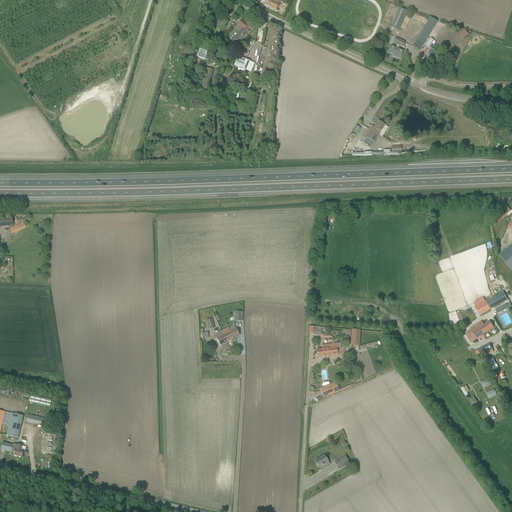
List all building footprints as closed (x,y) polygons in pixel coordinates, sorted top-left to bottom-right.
[(266,0),(264,5),(276,10),(280,2),(275,0),(266,0)] [(228,8),(220,5),(218,12),(225,14),(228,8)] [(399,30),(407,11),(399,8),(391,27),(399,30)] [(431,17),(412,46),(419,51),(437,22),(431,17)] [(242,20),(237,26),(238,27),(237,28),(246,36),(253,28),(247,23),(246,24),(242,20)] [(235,30),(229,38),(232,41),(234,39),(240,44),(246,36),(237,28),(235,26),(233,28),(235,30)] [(462,40),(469,34),(465,30),(458,36),(462,40)] [(401,46),(403,46),(404,43),(403,43),(403,42),(396,38),(394,43),(401,46)] [(391,46),(388,52),(395,56),(395,57),(400,59),(403,51),(391,46)] [(428,54),(427,54),(438,61),(441,56),(438,55),(435,52),(431,50),(428,54)] [(239,57),(235,67),(245,71),(246,68),(251,70),(253,63),(239,57)] [(201,89),(207,91),(212,70),(206,68),(201,89)] [(189,78),(189,80),(188,80),(187,84),(194,86),(197,75),(196,75),(197,72),(193,71),(192,74),(190,78),(189,78)] [(371,126),(362,141),(371,146),(379,135),(382,137),(388,127),(385,125),(378,121),(374,127),(371,126)] [(352,132),(357,135),(361,129),(356,126),(352,132)] [(494,215),(499,221),(511,211),(506,205),(494,215)] [(0,218),(0,227),(13,226),(12,218),(0,218)] [(23,222),(10,229),(12,234),(26,228),(23,222)] [(511,244),(499,255),(511,271),(511,244)] [(475,307),(480,315),(508,300),(503,292),(475,307)] [(206,320),(209,330),(215,328),(212,319),(206,320)] [(473,342),(494,328),(489,321),(484,325),(482,322),(470,329),(471,330),(467,333),(473,342)] [(227,342),(239,336),(236,329),(230,332),(228,328),(222,331),(227,342)] [(352,330),(351,345),(359,346),(360,330),(352,330)] [(227,342),(222,331),(215,334),(220,346),(227,342)] [(317,350),(317,358),(344,355),(343,352),(347,352),(346,344),(342,345),(343,347),(341,347),(340,343),(323,345),(323,349),(317,350)] [(492,349),(490,344),(478,350),(480,355),(492,349)] [(495,363),(493,358),(485,362),(488,367),(495,363)] [(335,383),(321,389),(324,397),(339,391),(335,383)] [(11,413),(6,436),(18,439),(23,416),(11,413)] [(27,415),(26,421),(44,425),(45,419),(27,415)] [(47,431),(43,449),(54,452),(58,434),(47,431)] [(13,455),(22,457),(24,450),(21,450),(22,446),(13,444),(13,445),(2,443),(0,450),(14,453),(13,455)] [(325,467),(329,465),(324,456),(315,461),(320,470),(319,467),(324,464),(325,467)] [(334,462),(339,469),(349,463),(345,456),(334,462)]
